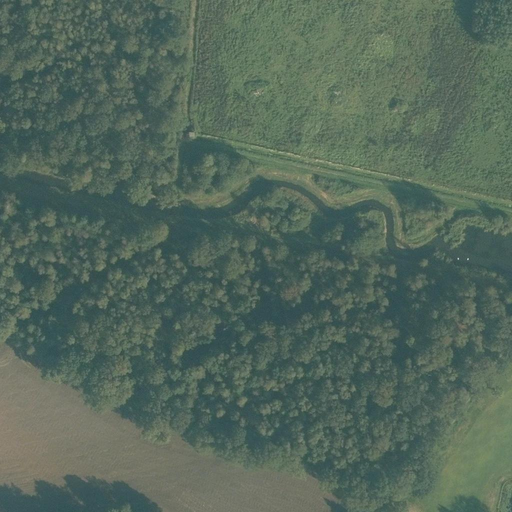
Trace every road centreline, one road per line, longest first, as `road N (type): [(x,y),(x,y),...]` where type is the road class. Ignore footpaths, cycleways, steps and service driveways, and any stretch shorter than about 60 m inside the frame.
road 1 (track): [(196,0),(184,143),(511,213)]
road 2 (track): [(511,288),(172,221)]
road 3 (track): [(172,221),(0,325)]
